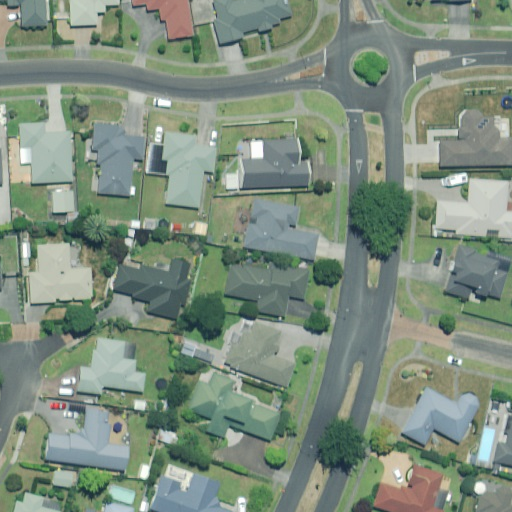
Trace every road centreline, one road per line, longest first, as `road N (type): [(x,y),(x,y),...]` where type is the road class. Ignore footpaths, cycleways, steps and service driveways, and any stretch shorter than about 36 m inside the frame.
road 1 (residential): [(339,68),(213,91),(100,70),(0,73)]
road 2 (residential): [(391,94),(396,202),(382,318)]
road 3 (residential): [(352,310),(361,183),(356,98)]
road 4 (residential): [(288,511),(328,412),(352,310)]
road 5 (residential): [(382,318),(366,401),(325,511)]
road 6 (residential): [(382,318),(511,354)]
